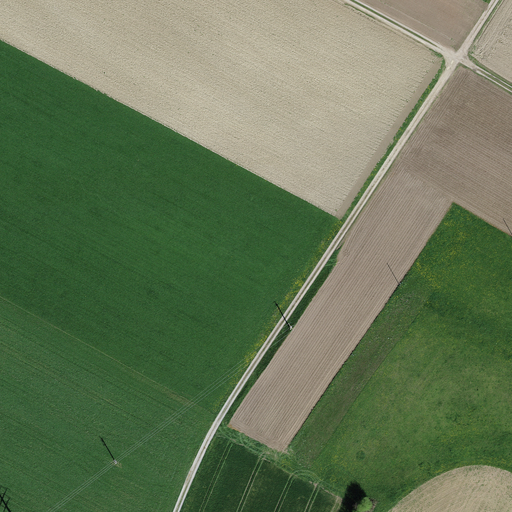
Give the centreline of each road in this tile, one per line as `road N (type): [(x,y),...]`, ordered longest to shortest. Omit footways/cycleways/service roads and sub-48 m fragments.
road 1 (track): [(176,511),(216,415),(497,0)]
road 2 (track): [(342,0),(511,94)]
